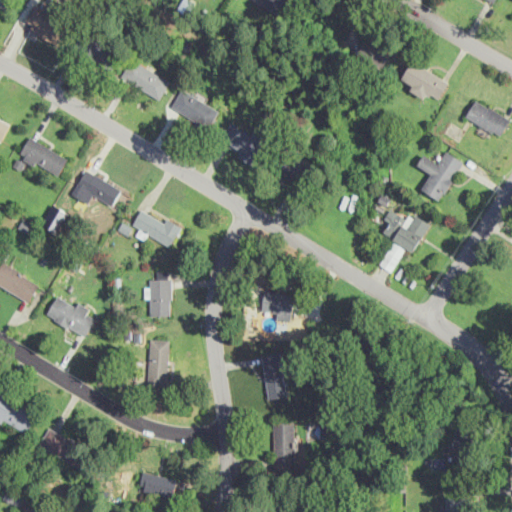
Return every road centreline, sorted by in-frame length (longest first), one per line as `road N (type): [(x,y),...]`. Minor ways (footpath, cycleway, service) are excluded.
road 1 (residential): [(0,61),(459,335),(491,364),(511,400)]
road 2 (residential): [(221,511),(228,428),(216,292),(249,209)]
road 3 (residential): [(228,428),(185,433),(153,426),(0,338)]
road 4 (residential): [(428,316),(511,187)]
road 5 (residential): [(511,66),(402,0)]
